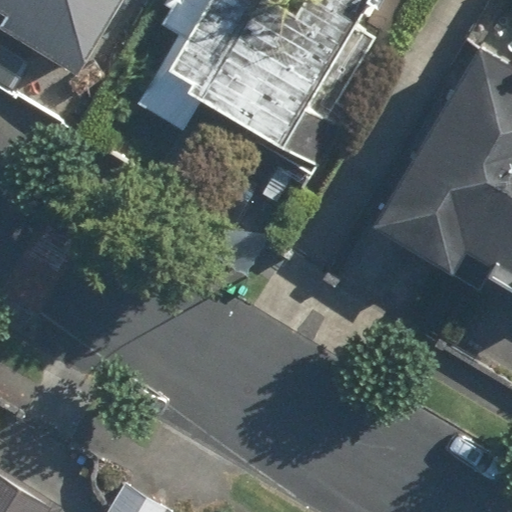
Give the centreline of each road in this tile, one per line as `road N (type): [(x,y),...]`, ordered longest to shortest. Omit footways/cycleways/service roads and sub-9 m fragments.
road 1 (residential): [(442,511),(0,250)]
road 2 (unknown): [(253,257),(420,0)]
